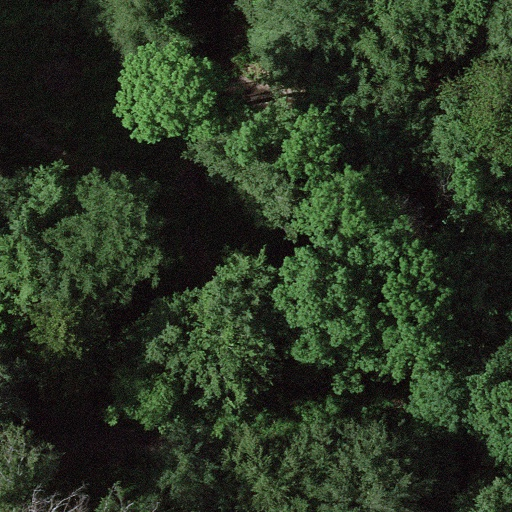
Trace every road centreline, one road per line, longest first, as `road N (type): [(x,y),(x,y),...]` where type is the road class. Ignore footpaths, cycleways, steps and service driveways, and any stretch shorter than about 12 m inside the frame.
road 1 (track): [(511,504),(401,473),(318,477),(209,450),(140,451),(41,468),(9,511)]
road 2 (track): [(41,468),(0,143)]
road 3 (track): [(296,0),(511,88)]
